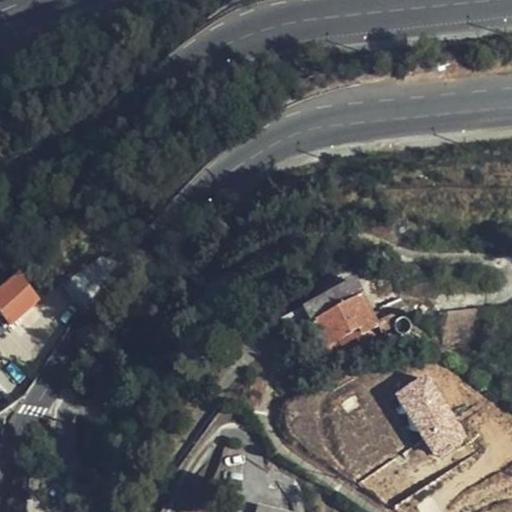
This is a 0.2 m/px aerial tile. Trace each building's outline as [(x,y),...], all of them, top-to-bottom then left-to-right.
[(0,321),(6,331),(41,310),(23,280),(0,293),(0,321)] [(362,340),(403,312),(392,296),(370,310),(348,281),(299,315),(327,353),(356,334),(362,340)] [(228,305),(215,284),(190,303),(204,322),(228,305)] [(438,350),(482,346),(479,314),(433,319),(438,350)] [(396,396),(435,456),(468,435),(429,375),(396,396)]
